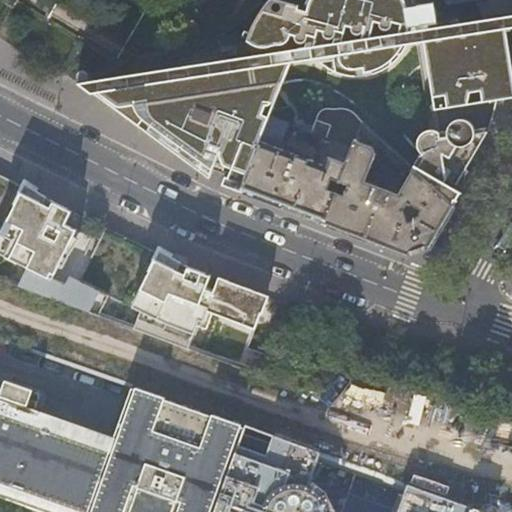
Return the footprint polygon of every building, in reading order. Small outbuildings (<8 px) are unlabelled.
[(306,0),(304,7),(305,24),(263,11),(251,42),(253,45),(260,48),(270,48),(287,43),(291,37),(297,38),(387,25),(390,35),(392,36),(410,33),(410,29),(434,25),(437,36),(426,37),(436,106),(504,95),(491,27),(462,32),(460,31),(455,20),(435,24),(431,6),(409,10),(404,0),(306,0)] [(403,52),(408,41),(372,46),(372,53),(334,58),(333,60),(320,62),(331,70),(346,76),(364,77),(376,74),(390,66),(397,61),(403,52)] [(296,58),(294,58),(91,86),(104,97),(102,100),(117,111),(136,125),(142,117),(212,168),(215,165),(231,171),(230,176),(227,176),(224,184),(243,191),(271,118),(292,65),(296,64),(296,58)] [(362,123),(349,114),(322,113),(314,133),(334,141),(352,148),(356,140),(360,131),(362,123)] [(340,180),(352,148),(334,141),(324,166),(320,164),(279,149),(288,125),(271,118),(243,191),(288,208),(324,221),(336,190),(340,180)] [(451,128),(450,133),(442,135),(438,131),(433,130),(427,130),(421,133),(417,140),(417,146),(423,156),(420,157),(414,168),(452,202),(454,199),(457,200),(463,190),(455,184),(461,173),(485,132),(474,134),(470,124),(465,121),(460,121),(454,124),(451,128)] [(368,238),(406,253),(429,245),(436,233),(454,205),(452,202),(414,168),(362,123),(360,131),(383,151),(384,154),(402,171),(404,170),(411,174),(400,191),(367,179),(376,153),(373,146),(356,140),(352,148),(340,180),(349,183),(346,191),(344,193),(336,190),(324,221),(368,238)] [(76,230),(82,217),(38,195),(0,175),(0,279),(261,376),(286,306),(244,290),(173,263),(151,252),(106,229),(92,258),(90,259),(84,255),(93,239),(76,230)] [(35,393),(32,390),(1,378),(0,380),(0,394),(23,403),(26,404),(33,403),(37,397),(35,393)] [(128,387),(106,447),(110,441),(115,437),(127,430),(138,428),(146,429),(154,430),(165,400),(128,387)] [(23,403),(0,394),(0,409),(19,417),(23,403)] [(110,441),(106,447),(19,417),(0,409),(0,495),(46,511),(214,511),(244,426),(167,397),(165,400),(154,430),(146,429),(138,428),(127,430),(115,437),(110,441)] [(317,462),(319,452),(244,426),(214,511),(482,511),(407,484),(396,511),(340,511),(354,474),(317,462)]
